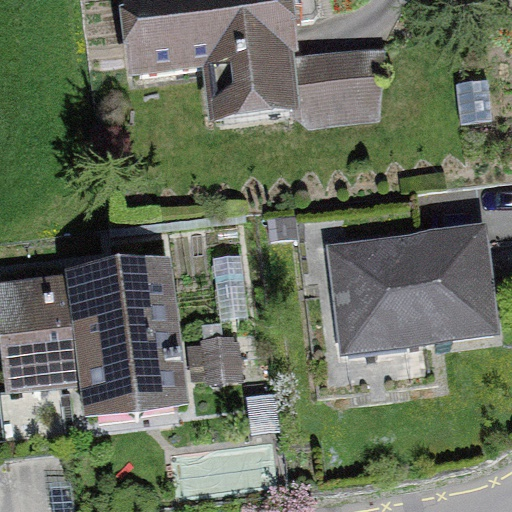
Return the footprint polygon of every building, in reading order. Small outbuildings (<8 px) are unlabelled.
[(239,117),(290,111),(277,0),(225,0),(217,1),(216,0),(162,0),(131,4),(140,79),(233,68),(239,117)] [(366,55),(304,61),(310,124),(339,121),(372,118),(366,55)] [(482,237),(333,255),(344,348),(405,340),(406,348),(494,337),(482,237)] [(247,321),(240,259),(213,263),(220,324),(247,321)] [(163,281),(134,284),(124,277),(112,278),(105,287),(109,317),(84,320),(80,287),(0,296),(0,310),(10,397),(88,387),(91,419),(97,418),(95,402),(172,393),(173,409),(178,409),(174,374),(181,373),(180,364),(172,365),(163,281)] [(236,381),(232,348),(204,351),(208,383),(236,381)]
